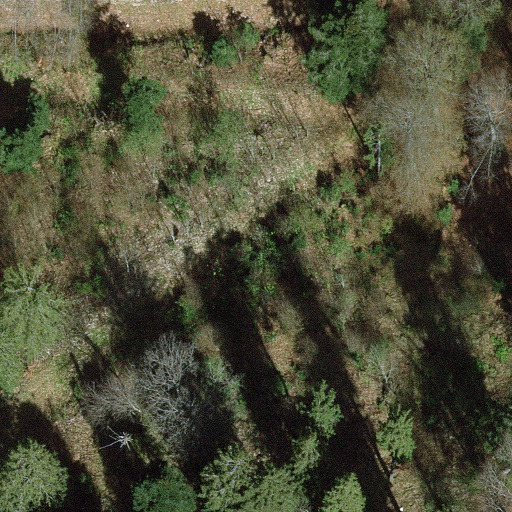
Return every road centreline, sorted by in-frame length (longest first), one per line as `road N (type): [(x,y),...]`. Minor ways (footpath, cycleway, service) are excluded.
road 1 (track): [(0,70),(388,108),(511,110)]
road 2 (track): [(388,108),(83,352),(0,436)]
road 3 (track): [(369,0),(235,14),(0,18)]
